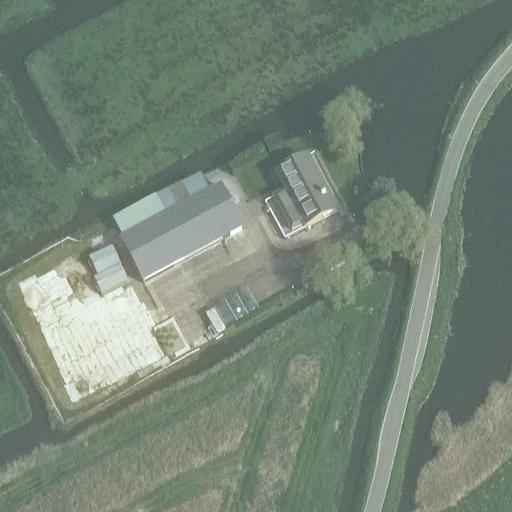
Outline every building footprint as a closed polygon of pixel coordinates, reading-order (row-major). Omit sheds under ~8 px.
[(337,215),(308,160),(277,176),(287,194),(266,205),(285,241),(306,230),(307,231),(337,215)] [(166,219),(124,242),(121,243),(144,285),(244,232),(221,190),(166,219)] [(124,242),(166,219),(156,201),(114,223),(124,242)] [(90,260),(98,279),(119,270),(121,269),(112,250),(90,260)] [(119,270),(98,279),(94,281),(102,297),(126,286),(119,270)] [(248,289),(215,306),(228,330),(261,314),(248,289)] [(204,318),(216,339),(224,334),(212,313),(204,318)]
